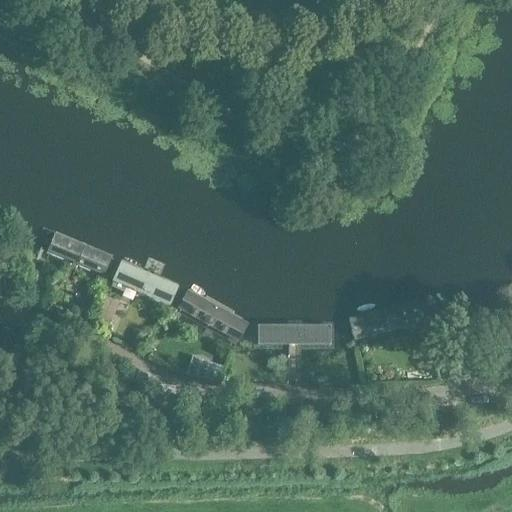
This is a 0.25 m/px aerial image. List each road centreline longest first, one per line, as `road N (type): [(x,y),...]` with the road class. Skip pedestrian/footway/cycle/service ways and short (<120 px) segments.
road 1 (residential): [(511,391),(199,390),(163,377)]
road 2 (residential): [(163,377),(100,345),(0,319)]
